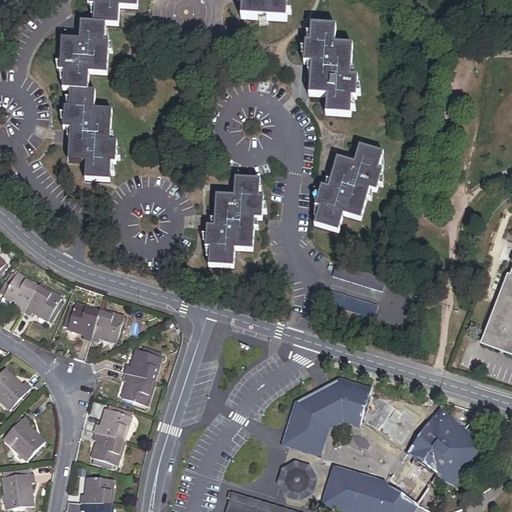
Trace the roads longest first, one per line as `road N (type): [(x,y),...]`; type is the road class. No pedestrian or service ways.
road 1 (residential): [(511,406),(208,312)]
road 2 (residential): [(208,312),(68,267),(0,214)]
road 3 (residential): [(152,511),(169,427),(208,312)]
road 4 (residential): [(54,511),(70,433),(59,392),(0,335)]
